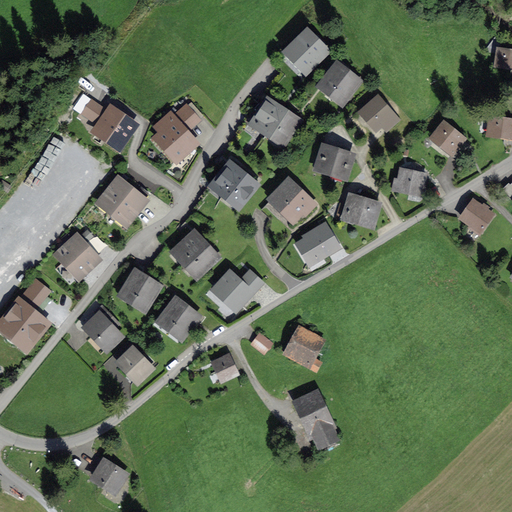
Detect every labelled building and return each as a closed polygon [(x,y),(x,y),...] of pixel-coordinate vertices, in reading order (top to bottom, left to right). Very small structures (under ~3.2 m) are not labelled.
[(306,70),(324,52),(307,34),(289,52),(306,70)] [(496,66),(511,68),(511,67),(511,51),(498,50),(496,66)] [(332,94),(347,74),(337,67),(322,86),(332,94)] [(332,94),(342,102),(357,82),(347,74),(332,94)] [(378,98),(362,113),(376,129),(393,114),(378,98)] [(109,113),(91,101),(83,113),(100,126),(97,131),(119,146),(134,126),(111,110),(109,113)] [(255,124),(267,133),(281,112),(269,103),(255,124)] [(172,120),(175,124),(159,138),(177,159),(194,144),(184,133),(198,121),(186,107),(172,120)] [(267,133),(283,143),(297,122),(281,112),(267,133)] [(511,133),(511,120),(491,118),(489,135),(505,137),(505,132),(511,133)] [(433,138),(453,154),(463,140),(444,125),(433,138)] [(325,149),(319,168),(344,176),(350,157),(325,149)] [(224,194),(240,175),(230,167),(215,186),(224,194)] [(420,175),(421,171),(402,168),(398,189),(420,194),(424,176),(420,175)] [(224,194),(238,205),(254,186),(240,175),(224,194)] [(143,202),(118,182),(101,202),(127,223),(143,202)] [(289,182),(271,200),(282,210),(300,192),(289,182)] [(502,190),(511,200),(511,183),(510,185),(509,184),(502,190)] [(300,192),(282,210),(293,221),(303,210),(305,212),(313,204),(300,192)] [(378,206),(351,198),(345,218),(372,226),(378,206)] [(508,231),(481,203),(467,216),(494,244),(508,231)] [(320,256),(335,249),(329,239),(332,238),(329,233),(327,234),(323,228),(309,236),(320,256)] [(60,255),(79,275),(96,260),(82,245),(92,237),(87,232),(78,240),(77,239),(60,255)] [(194,236),(176,253),(184,262),(203,245),(194,236)] [(215,258),(203,245),(184,262),(197,275),(215,258)] [(252,291),(254,293),(262,284),(250,273),(243,281),(253,290),(252,291)] [(133,302),(147,281),(136,274),(123,295),(133,302)] [(236,308),(250,293),(230,275),(216,290),(236,308)] [(46,296),(50,292),(35,280),(32,284),(46,296)] [(133,302),(144,309),(157,287),(147,281),(133,302)] [(161,322),(171,330),(186,309),(176,302),(161,322)] [(26,347),(44,325),(19,304),(1,327),(26,347)] [(118,324),(102,307),(97,313),(101,317),(88,329),(107,348),(119,337),(112,330),(118,324)] [(196,317),(186,309),(171,330),(181,337),(196,317)] [(301,328),(286,356),(315,372),(320,362),(313,358),(323,339),(301,328)] [(260,335),(252,344),(264,354),(272,344),(260,335)] [(150,369),(133,351),(120,363),(138,381),(150,369)] [(237,374),(228,355),(220,358),(222,361),(215,364),(223,381),(237,374)] [(316,393),(298,402),(321,452),(339,443),(336,436),(339,435),(333,422),(330,423),(316,393)] [(104,463),(94,479),(114,491),(124,475),(104,463)]
